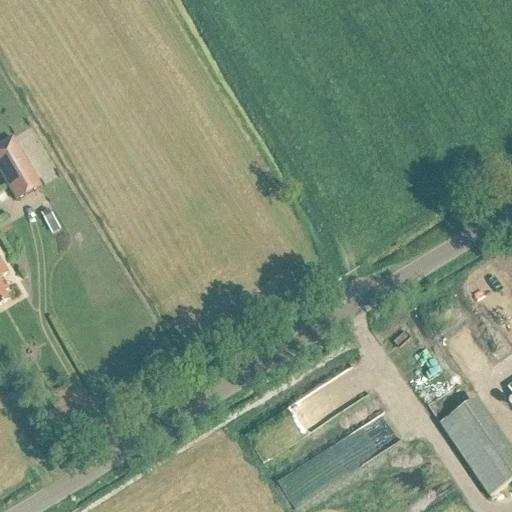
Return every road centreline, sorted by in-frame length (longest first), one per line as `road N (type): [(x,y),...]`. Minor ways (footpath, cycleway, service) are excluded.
road 1 (unclassified): [(31,511),(511,215)]
road 2 (track): [(350,314),(160,0)]
